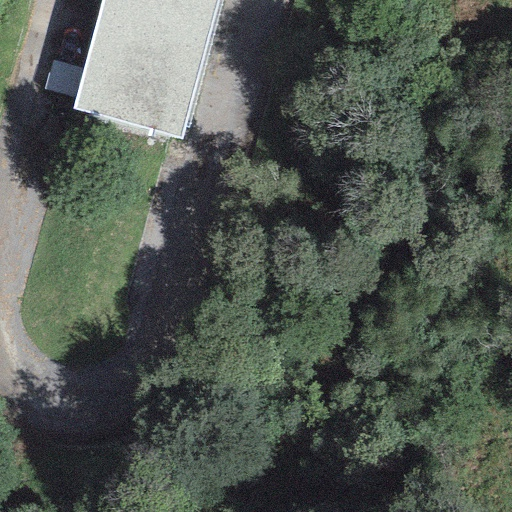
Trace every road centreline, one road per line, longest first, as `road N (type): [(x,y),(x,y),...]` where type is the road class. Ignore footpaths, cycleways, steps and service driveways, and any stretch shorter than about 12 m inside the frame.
road 1 (track): [(0,371),(38,396),(76,398),(112,385),(138,362),(171,299),(241,0)]
road 2 (track): [(66,0),(0,230)]
